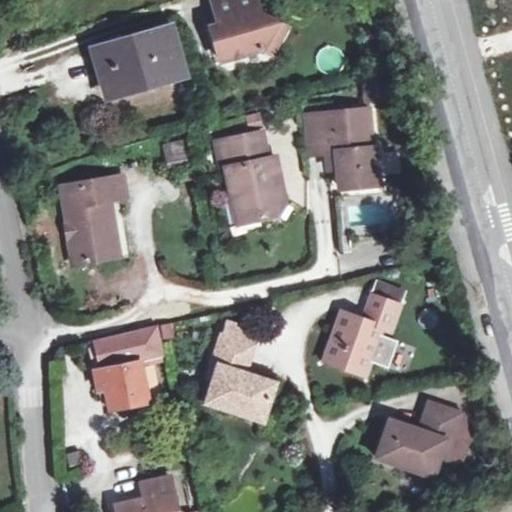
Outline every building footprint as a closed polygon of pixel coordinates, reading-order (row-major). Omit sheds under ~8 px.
[(257,0),(214,0),(221,26),(212,28),(222,63),(263,51),(273,56),(287,30),(261,15),(257,0)] [(377,25),(362,29),(368,57),(383,53),(377,25)] [(110,98),(187,77),(173,29),(97,51),(110,98)] [(372,99),(396,97),(395,82),(371,84),(372,99)] [(310,158),(330,156),(339,155),(341,171),(343,191),(382,188),(378,150),(375,150),(372,112),(307,116),(310,158)] [(254,129),(266,127),(263,114),(252,117),(254,129)] [(274,178),(282,176),(279,157),(271,158),(266,133),(223,141),(223,144),(228,168),(233,196),(241,195),(245,215),(260,213),(261,221),(278,218),(288,203),(284,185),(276,187),(274,178)] [(167,154),(187,153),(186,140),(166,142),(167,154)] [(228,168),(223,144),(219,145),(224,168),(228,168)] [(188,167),(187,153),(167,154),(168,169),(188,167)] [(339,155),(330,156),(331,172),(341,171),(339,155)] [(123,175),(83,183),(84,189),(65,193),(71,227),(76,226),(76,231),(70,232),(76,264),(113,256),(109,238),(117,236),(110,199),(127,196),(123,175)] [(276,187),(284,185),(282,176),(274,178),(276,187)] [(84,189),(83,183),(63,188),(65,193),(84,189)] [(241,195),(233,196),(239,225),(261,221),(260,213),(245,215),(241,195)] [(109,238),(113,256),(121,254),(117,236),(109,238)] [(376,280),(373,290),(402,299),(405,288),(376,280)] [(343,314),(327,362),(369,377),(387,329),(396,331),(404,308),(373,297),(364,321),(343,314)] [(106,365),(113,363),(114,368),(98,372),(102,392),(108,391),(113,411),(151,404),(142,362),(162,357),(155,326),(126,334),(100,340),(106,365)] [(209,380),(215,382),(208,404),(265,423),(278,384),(245,373),(253,347),(223,337),(209,380)] [(424,432),(392,421),(378,460),(435,479),(443,457),(449,459),(463,465),(469,447),(459,427),(463,416),(434,407),(424,432)] [(116,505),(117,511),(177,511),(170,478),(140,484),(144,504),(140,504),(138,499),(116,505)] [(181,486),(184,505),(197,503),(193,484),(181,486)]
